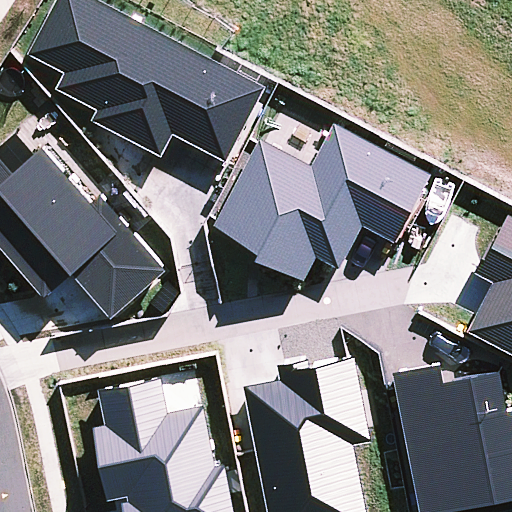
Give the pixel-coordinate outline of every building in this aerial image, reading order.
[(267,83),(108,0),(56,0),(30,50),(67,69),(58,86),(97,106),(92,116),(163,153),(175,130),(228,158),(267,83)] [(261,136),(215,221),(262,246),(258,253),(304,278),(317,254),(340,266),(363,222),(396,239),(432,172),(335,120),(312,163),(261,136)] [(0,240),(42,290),(46,293),(73,269),(111,314),(166,266),(101,192),(93,199),(43,143),(34,151),(15,129),(0,141),(0,240)] [(495,280),(469,329),(511,351),(511,214),(509,213),(494,241),(490,239),(474,269),(495,280)] [(269,511),(368,511),(354,443),(373,440),(355,355),(348,356),(310,364),(309,357),(278,362),(281,378),(244,385),(269,511)] [(421,511),(431,511),(511,496),(511,407),(508,409),(500,368),(445,379),(441,360),(393,370),(421,511)] [(107,421),(95,423),(109,496),(128,493),(129,498),(123,499),(126,511),(235,511),(225,462),(216,464),(204,402),(169,409),(163,374),(101,386),(107,421)]
